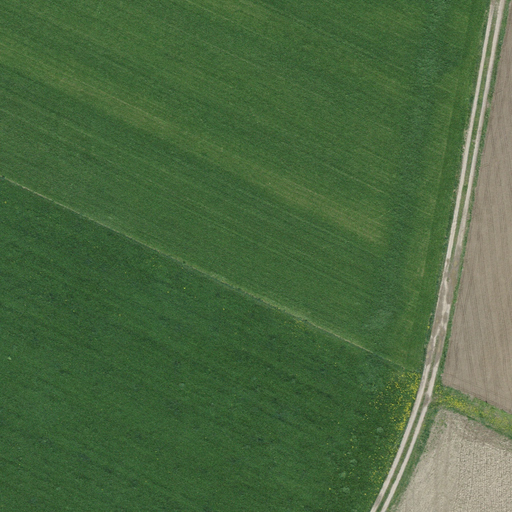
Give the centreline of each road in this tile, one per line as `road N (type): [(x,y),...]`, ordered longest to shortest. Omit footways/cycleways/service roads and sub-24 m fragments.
road 1 (track): [(501,0),(430,389),(385,511)]
road 2 (track): [(430,389),(0,191)]
